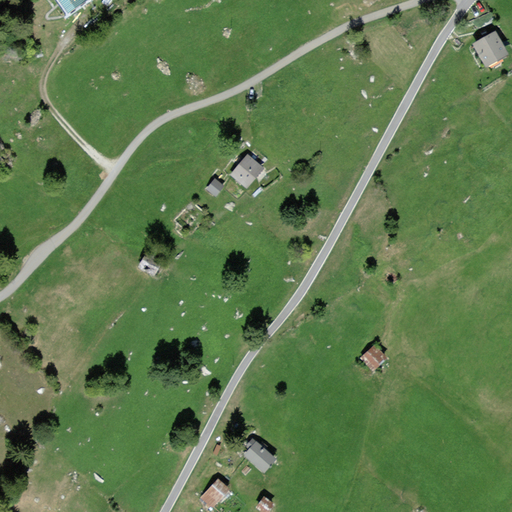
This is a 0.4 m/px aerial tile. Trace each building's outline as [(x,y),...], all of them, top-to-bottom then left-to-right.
[(59,0),(70,15),(92,0),(91,0),(59,0)] [(511,54),(498,32),(475,45),(489,68),(511,54)] [(265,167),(247,152),(230,173),(248,188),(265,167)] [(217,179),(209,190),(218,197),(226,186),(217,179)] [(206,208),(193,196),(172,219),(179,225),(176,228),(182,234),(206,208)] [(162,265),(145,254),(137,267),(154,278),(162,265)] [(390,360),(377,346),(363,359),(376,373),(390,360)] [(278,458),(257,441),(244,457),(265,475),(278,458)] [(231,488),(220,478),(200,499),(211,510),(231,488)] [(270,511),(276,505),(265,496),(256,508),(261,511),(270,511)]
